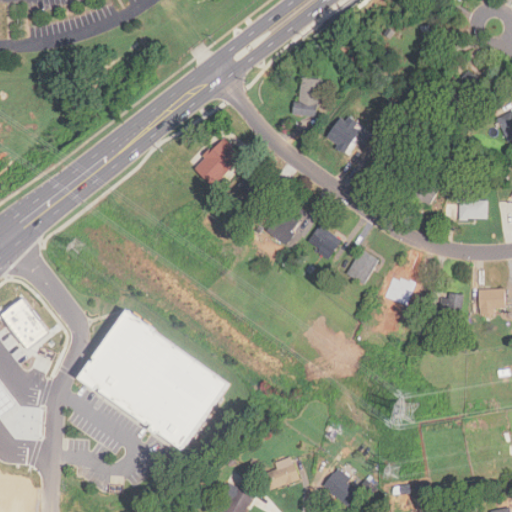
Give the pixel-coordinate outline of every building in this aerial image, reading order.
[(445,47),(442,23),(422,25),(424,49),(445,47)] [(452,83),(471,101),(485,85),(466,68),(452,83)] [(301,76),(295,113),(317,117),(323,80),(301,76)] [(511,139),(511,110),(498,117),(509,141),(511,139)] [(323,136),(344,152),(357,136),(335,119),(323,136)] [(196,168),(215,186),(244,156),(225,138),(196,168)] [(252,170),(236,194),(259,210),(274,187),(252,170)] [(440,189),(417,175),(407,191),(430,205),(440,189)] [(488,219),(488,199),(470,199),(470,190),(458,190),(458,218),(488,219)] [(284,199),(263,229),(285,244),(308,213),(284,199)] [(342,239),(320,225),(308,242),(330,257),(342,239)] [(379,260),(363,249),(348,273),(363,284),(379,260)] [(391,275),(385,294),(399,299),(397,304),(408,308),(416,284),(391,275)] [(480,286),(480,313),(499,313),(499,286),(480,286)] [(443,309),(462,312),(464,294),(445,292),(443,309)] [(51,334),(23,294),(0,310),(28,350),(51,334)] [(129,311),(84,378),(189,448),(234,381),(129,311)] [(275,462),(278,468),(263,473),(268,490),(300,480),(292,457),(275,462)] [(333,468),(321,486),(347,503),(357,488),(346,481),(349,477),(333,468)] [(245,511),(255,494),(237,485),(223,511),(245,511)]
